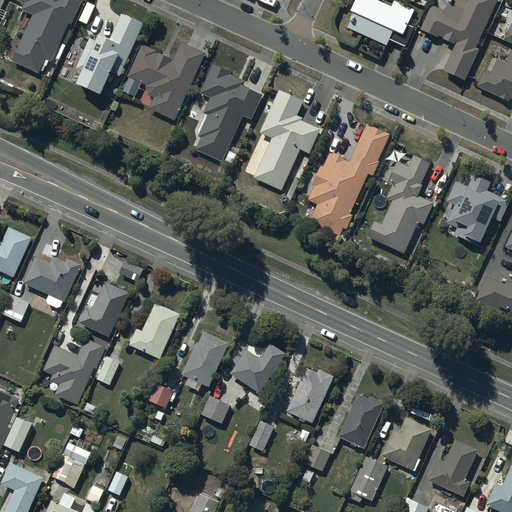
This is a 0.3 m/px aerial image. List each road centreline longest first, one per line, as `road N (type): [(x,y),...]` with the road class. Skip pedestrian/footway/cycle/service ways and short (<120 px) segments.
road 1 (secondary): [(511,398),(81,198)]
road 2 (residential): [(292,46),(511,147)]
